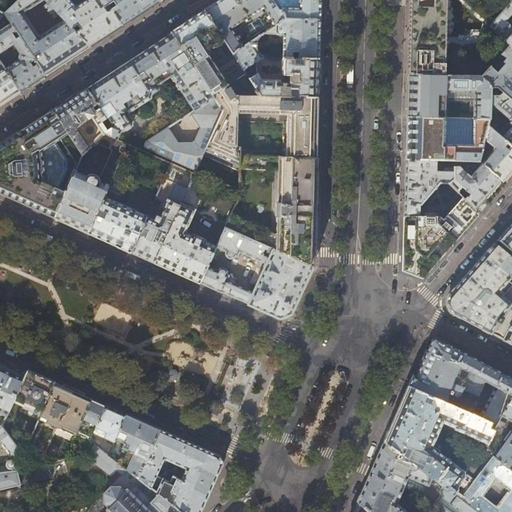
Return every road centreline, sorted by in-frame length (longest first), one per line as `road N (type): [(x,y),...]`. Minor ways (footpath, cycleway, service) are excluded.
road 1 (unclassified): [(317,350),(0,206)]
road 2 (primary): [(365,0),(359,332)]
road 3 (unclassified): [(0,341),(271,462)]
road 4 (residential): [(191,0),(0,124)]
road 5 (primary): [(302,511),(363,384),(359,332)]
road 6 (unclassified): [(511,197),(413,309)]
road 7 (primary): [(317,350),(271,462)]
